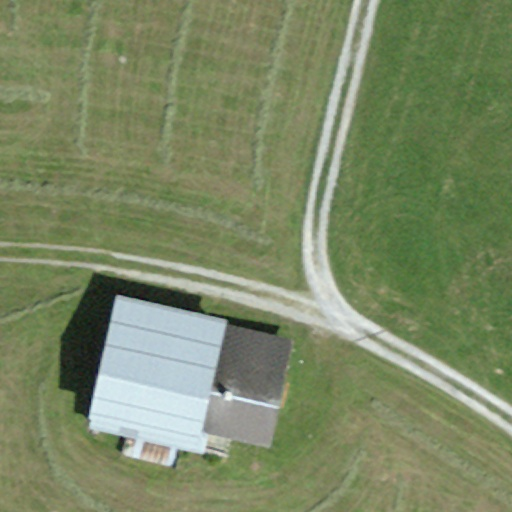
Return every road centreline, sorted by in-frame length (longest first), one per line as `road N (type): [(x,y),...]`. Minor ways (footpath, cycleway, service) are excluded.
road 1 (track): [(0,256),(121,261),(244,288),(343,322)]
road 2 (track): [(343,322),(314,250),(316,214),(368,0)]
road 3 (track): [(511,421),(343,322)]
